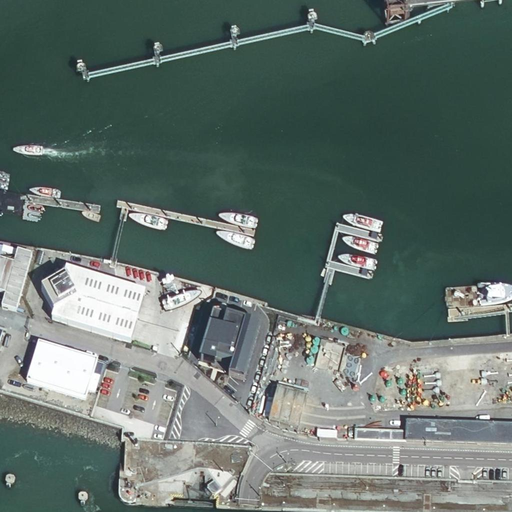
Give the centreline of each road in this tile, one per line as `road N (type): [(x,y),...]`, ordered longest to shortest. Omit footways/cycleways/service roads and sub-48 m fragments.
road 1 (unclassified): [(276,452),(188,376),(38,328)]
road 2 (unclassified): [(511,458),(276,452)]
